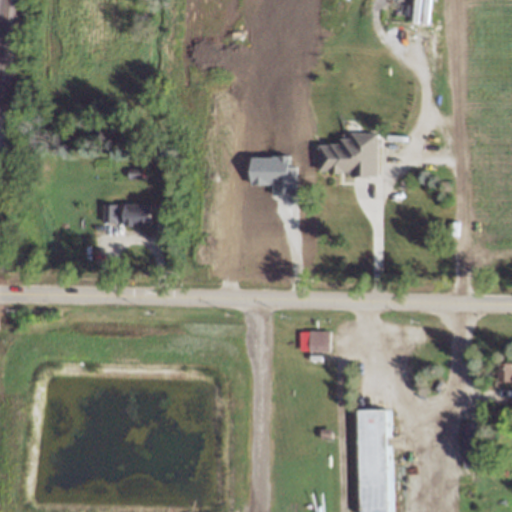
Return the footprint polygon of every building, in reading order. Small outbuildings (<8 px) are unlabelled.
[(379,176),(379,133),(352,133),(351,138),(342,138),(342,144),(320,144),(320,172),(352,172),(352,176),(379,176)] [(253,156),(252,184),(273,185),(273,193),(297,194),(298,166),(290,166),(290,157),(253,156)] [(103,204),(102,222),(122,222),(122,226),(150,227),(150,205),(103,204)] [(330,331),(300,330),(299,351),(329,351),(330,331)] [(499,381),(511,381),(511,362),(500,362),(499,381)] [(355,409),(356,426),(357,426),(358,511),(391,511),(391,485),(389,485),(389,409),(355,409)] [(462,423),(462,451),(481,451),(481,423),(462,423)]
